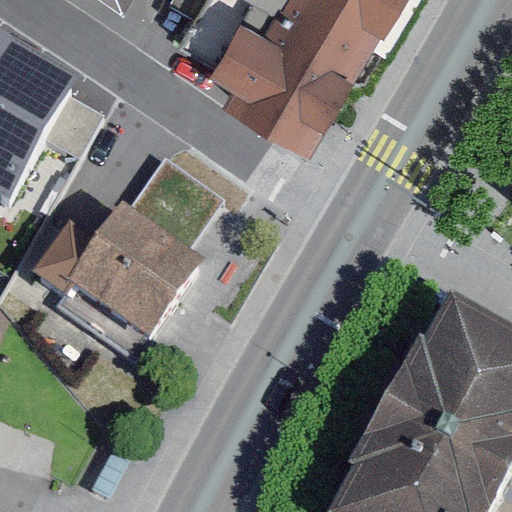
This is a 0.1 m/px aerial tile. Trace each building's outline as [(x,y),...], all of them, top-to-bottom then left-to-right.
[(205,0),(186,36),(326,115),(391,0),(205,0)] [(78,89),(0,45),(0,206),(9,211),(78,89)] [(163,165),(127,218),(189,258),(223,208),(163,165)] [(95,236),(67,218),(35,266),(52,276),(45,286),(151,355),(207,270),(189,258),(127,218),(113,209),(95,236)] [(490,511),(511,476),(511,346),(450,310),(329,511),(490,511)]
